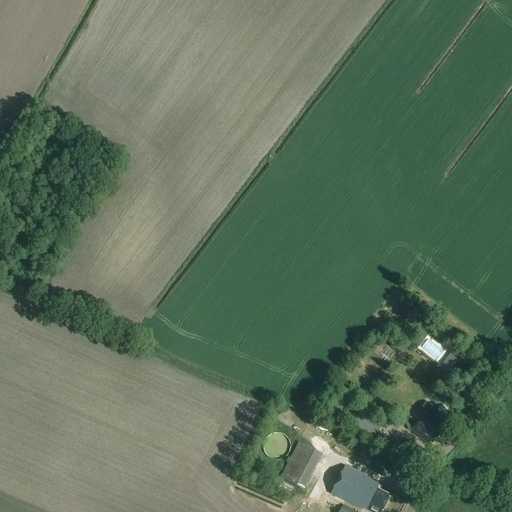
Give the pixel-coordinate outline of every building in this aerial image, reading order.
[(456,363),(448,357),(442,364),(450,371),(456,363)] [(439,412),(428,403),(425,402),(422,405),(423,409),(433,418),(435,415),(436,416),(439,412)] [(442,432),(439,429),(444,423),(435,416),(430,421),(423,415),(410,430),(427,445),(430,442),(432,444),(442,432)] [(280,478),(304,491),(322,455),(299,442),(280,478)] [(331,494),(362,510),(363,509),(368,511),(382,511),(390,497),(378,490),(377,484),(345,467),(331,494)]
